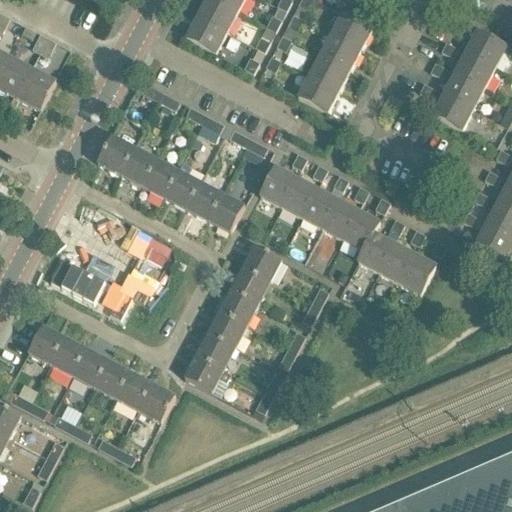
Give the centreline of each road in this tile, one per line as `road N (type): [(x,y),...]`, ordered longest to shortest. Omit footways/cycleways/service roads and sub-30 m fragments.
road 1 (residential): [(8,281),(166,363),(220,265),(61,179)]
road 2 (residential): [(428,168),(360,133),(420,19)]
road 3 (residential): [(280,116),(137,38)]
road 4 (unknown): [(511,450),(372,511)]
road 5 (residential): [(121,67),(0,3)]
road 6 (tertiary): [(121,67),(61,179)]
